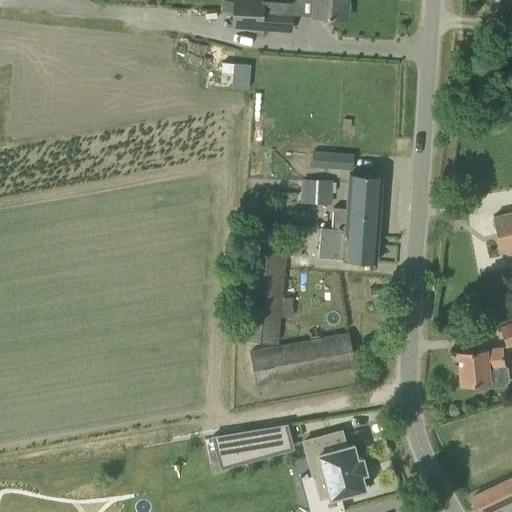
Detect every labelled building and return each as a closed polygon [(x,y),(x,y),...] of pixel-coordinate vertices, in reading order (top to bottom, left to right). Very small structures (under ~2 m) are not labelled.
[(292,11),(265,10),(265,0),(233,0),(233,1),(222,0),(221,11),(232,11),(231,26),(291,30),(292,11)] [(295,0),(294,14),(310,15),(326,17),(346,18),(346,0),(295,0)] [(252,85),(253,61),(224,60),(223,84),(252,85)] [(328,153),(313,152),(312,166),(352,169),(353,155),(328,153)] [(331,229),(377,233),(381,176),(361,175),(348,173),(345,209),(333,208),(331,229)] [(332,181),(300,179),(299,201),(331,203),(332,181)] [(511,247),(511,211),(492,216),(501,251),(511,247)] [(377,233),(331,229),(320,228),(318,256),(341,258),(341,260),(375,262),(377,233)] [(280,296),(284,242),(251,239),(242,338),(276,341),(278,316),(291,317),(293,297),(280,296)] [(511,322),(499,328),(507,348),(511,345),(511,322)] [(335,370),(354,366),(348,333),(328,336),(249,350),(255,384),(335,370)] [(460,385),(480,383),(487,382),(488,386),(504,384),(508,380),(506,368),(502,365),(503,365),(501,347),(477,350),(457,352),(460,385)] [(333,416),(301,421),(303,435),(335,430),(333,416)] [(290,421),(215,432),(220,462),(294,451),(290,421)] [(315,475),(318,474),(325,472),(331,497),(366,488),(362,473),(367,472),(363,458),(358,459),(355,444),(347,446),(343,430),(306,439),(315,475)] [(487,489),(473,496),(480,511),(487,511),(496,508),(500,506),(511,500),(511,477),(509,479),(491,487),(487,489)]
